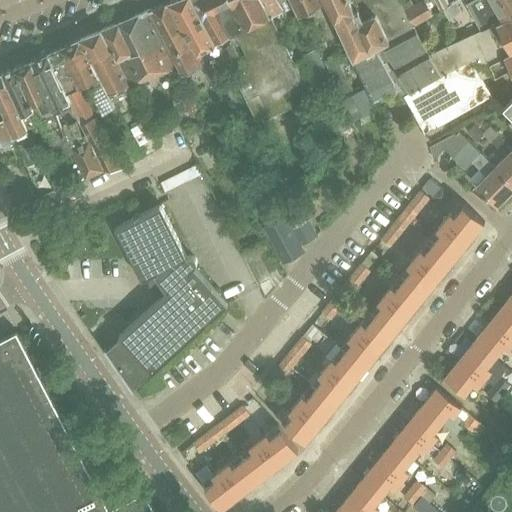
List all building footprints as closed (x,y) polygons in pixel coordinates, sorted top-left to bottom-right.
[(195,0),(169,0),(169,1),(192,44),(195,43),(206,62),(225,54),(195,0)] [(195,0),(225,54),(229,62),(249,52),(238,32),(233,33),(214,0),(195,0)] [(214,0),(233,33),(238,32),(249,52),(229,62),(247,96),(260,119),(277,112),(278,114),(295,104),(289,93),(307,83),(296,61),(272,14),(264,0),(214,0)] [(278,0),(264,0),(272,14),(283,9),(278,0)] [(285,7),(294,1),(293,0),(278,0),(283,9),(285,8),(285,7)] [(293,0),(294,1),(301,14),(325,0),(293,0)] [(375,100),(401,86),(378,47),(389,42),(376,12),(371,15),(365,0),(327,0),(339,20),(375,100)] [(365,0),(371,15),(376,12),(389,42),(378,47),(401,86),(405,92),(441,72),(431,52),(416,24),(407,9),(401,0),(365,0)] [(427,0),(421,0),(407,9),(416,24),(435,13),(427,0)] [(449,5),(445,0),(436,0),(442,9),(443,8),(449,5)] [(457,0),(451,4),(446,7),(451,17),(464,10),(457,0)] [(511,14),(511,0),(486,0),(497,22),(511,14)] [(169,1),(151,8),(161,25),(184,72),(206,62),(195,43),(192,44),(169,1)] [(151,8),(101,28),(132,83),(180,65),(184,72),(161,25),(151,8)] [(511,14),(497,22),(483,28),(431,52),(441,72),(475,59),(484,77),(494,72),(488,61),(511,48),(511,14)] [(101,28),(82,36),(118,103),(131,96),(128,90),(134,87),(132,83),(101,28)] [(82,36),(65,44),(86,82),(90,80),(91,92),(103,112),(118,103),(82,36)] [(71,65),(61,46),(49,51),(71,90),(82,83),(71,65)] [(306,55),(317,78),(318,79),(329,74),(317,47),(305,52),(306,55)] [(511,48),(488,61),(494,72),(495,75),(511,67),(511,48)] [(71,90),(49,51),(34,59),(57,108),(73,101),(76,100),(71,90)] [(325,60),(342,93),(353,88),(336,54),(325,60)] [(307,83),(317,78),(306,55),(296,61),(307,83)] [(17,66),(44,119),(51,132),(49,133),(51,136),(60,156),(75,149),(73,144),(64,125),(57,108),(34,59),(20,65),(17,66)] [(493,93),(484,77),(475,59),(441,72),(405,92),(416,112),(427,131),(493,93)] [(3,72),(28,126),(44,119),(17,66),(3,72)] [(0,72),(0,101),(23,150),(30,164),(42,158),(28,126),(3,72),(0,72)] [(99,114),(82,84),(82,83),(71,90),(76,100),(80,110),(86,126),(87,127),(101,120),(98,114),(99,114)] [(375,108),(365,87),(340,100),(350,121),(375,108)] [(21,151),(23,150),(0,101),(0,156),(8,153),(9,156),(21,151)] [(64,125),(73,144),(75,149),(87,177),(106,168),(101,157),(92,137),(89,131),(83,134),(76,119),(64,125)] [(203,119),(193,123),(198,135),(208,131),(203,119)] [(111,137),(101,120),(87,127),(89,131),(101,157),(106,168),(127,164),(114,136),(111,137)] [(476,139),(483,133),(474,124),(467,130),(476,139)] [(467,166),(473,161),(487,175),(478,184),(499,205),(511,191),(511,181),(496,165),(496,166),(482,152),(470,139),(461,130),(446,146),(456,155),(467,166)] [(491,141),(501,151),(509,144),(499,134),(491,141)] [(511,149),(496,165),(511,181),(511,149)] [(46,192),(59,187),(49,158),(37,162),(46,192)] [(10,194),(15,207),(36,197),(31,185),(10,194)] [(433,198),(442,205),(450,196),(441,188),(433,197),(433,198)] [(422,189),(413,200),(421,207),(430,196),(422,189)] [(413,200),(403,213),(411,219),(421,207),(413,200)] [(199,264),(199,261),(199,259),(198,257),(196,255),(194,253),(191,253),(189,254),(162,202),(117,225),(144,278),(150,275),(153,280),(158,287),(160,290),(164,294),(121,333),(122,335),(109,347),(108,345),(106,346),(135,388),(137,387),(136,385),(153,369),(155,371),(230,302),(197,266),(199,264)] [(453,209),(451,211),(476,231),(485,219),(465,202),(457,212),(453,209)] [(303,205),(287,214),(294,227),(302,242),(319,233),(311,219),(303,205)] [(451,211),(441,223),(466,243),(476,231),(451,211)] [(403,213),(393,225),(401,232),(411,219),(403,213)] [(273,238),(285,260),(306,249),(302,242),(294,227),(287,214),(266,225),(273,238)] [(443,230),(436,239),(456,255),(466,243),(441,223),(439,226),(443,230)] [(401,232),(393,225),(383,237),(391,244),(401,232)] [(423,246),(421,248),(446,268),(456,255),(436,239),(427,250),(423,246)] [(421,248),(411,260),(436,280),(446,268),(421,248)] [(414,266),(406,276),(426,292),(436,280),(411,260),(409,262),(414,266)] [(363,262),(354,273),(362,280),(372,269),(363,262)] [(354,273),(344,286),(352,293),(362,280),(354,273)] [(393,282),(392,284),(416,304),(426,292),(406,276),(397,286),(393,282)] [(392,284),(382,296),(406,317),(416,304),(392,284)] [(344,286),(334,298),(342,305),(352,293),(344,286)] [(384,303),(376,312),(397,329),(406,317),(382,296),(380,299),(384,303)] [(342,305),(334,298),(324,310),(332,317),(342,305)] [(511,307),(505,302),(491,320),(511,337),(511,307)] [(363,319),(362,321),(387,341),(397,329),(376,312),(368,323),(363,319)] [(511,337),(491,320),(476,339),(496,355),(504,345),(509,348),(511,344),(511,337)] [(362,321),(352,334),(377,353),(387,341),(362,321)] [(0,511),(157,511),(146,489),(111,507),(18,331),(0,340),(0,511)] [(355,339),(346,349),(367,366),(377,353),(352,334),(350,335),(355,339)] [(304,335),(295,346),(304,353),(313,342),(304,335)] [(476,339),(461,357),(485,376),(492,368),(488,365),(496,355),(476,339)] [(295,346),(285,359),(294,366),(304,353),(295,346)] [(334,356),(333,357),(357,378),(367,366),(346,349),(339,359),(334,356)] [(333,357),(323,370),(347,390),(357,378),(333,357)] [(485,376),(461,357),(445,376),(466,392),(475,381),(479,385),(485,376)] [(285,359),(275,371),(284,378),(294,366),(285,359)] [(325,376),(317,386),(337,402),(347,390),(323,370),(321,371),(325,376)] [(284,378),(275,371),(266,383),(274,390),(284,378)] [(500,376),(494,384),(503,392),(510,384),(500,376)] [(497,400),(503,392),(494,384),(487,393),(497,400)] [(439,385),(423,404),(443,420),(451,410),(456,413),(463,405),(439,385)] [(305,391),(303,394),(327,415),(337,402),(317,386),(310,395),(305,391)] [(303,394),(293,406),(318,427),(327,415),(303,394)] [(245,404),(232,414),(238,422),(251,412),(245,404)] [(423,404),(409,422),(433,441),(439,434),(435,430),(443,420),(423,404)] [(318,427),(293,406),(292,408),(296,412),(287,423),(308,439),(318,427)] [(232,414),(219,424),(226,432),(238,422),(232,414)] [(472,414),(464,422),(472,430),(480,421),(472,414)] [(409,422),(394,440),(414,456),(422,446),(427,449),(433,441),(409,422)] [(219,424),(207,433),(213,442),(226,432),(219,424)] [(268,431),(267,433),(286,458),(299,448),(282,428),(272,436),(268,431)] [(213,442),(207,433),(195,442),(202,450),(213,442)] [(267,433),(254,442),(274,467),(286,458),(267,433)] [(394,440),(379,459),(403,478),(410,470),(406,466),(414,456),(394,440)] [(256,448),(245,457),(261,477),(274,467),(254,442),(252,444),(256,448)] [(448,442),(441,450),(450,458),(457,450),(448,442)] [(450,458),(441,450),(434,458),(443,466),(450,458)] [(231,459),(229,461),(248,487),(261,477),(245,457),(235,464),(231,459)] [(379,459),(364,477),(384,493),(392,483),(397,487),(403,478),(379,459)] [(229,461),(216,471),(236,496),(248,487),(229,461)] [(472,471),(488,484),(495,474),(480,462),(472,471)] [(218,477),(208,486),(223,506),(236,496),(216,471),(215,472),(218,477)] [(364,477),(350,495),(370,511),(376,511),(380,507),(376,503),(384,493),(364,477)] [(418,478),(411,486),(421,494),(428,486),(418,478)] [(414,503),(421,494),(411,486),(404,495),(414,503)] [(413,506),(420,511),(441,511),(422,495),(421,494),(413,506)] [(370,511),(350,495),(336,511),(370,511)]
